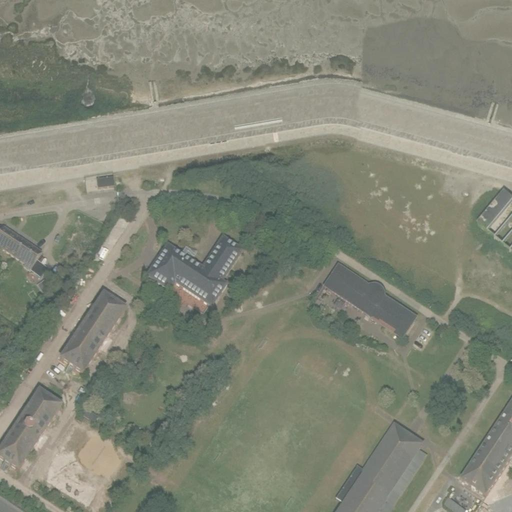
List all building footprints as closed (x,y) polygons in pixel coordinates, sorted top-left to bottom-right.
[(98,179),(99,188),(115,187),(114,178),(98,179)] [(478,222),(487,230),(511,201),(511,198),(504,191),(478,222)] [(19,197),(8,207),(11,210),(21,201),(19,197)] [(0,251),(2,248),(14,256),(22,242),(12,237),(2,231),(0,234),(0,251)] [(222,233),(201,265),(168,242),(157,259),(146,276),(170,292),(175,285),(213,310),(230,284),(225,280),(246,249),(222,233)] [(22,242),(14,256),(26,263),(23,268),(30,272),(41,253),(31,247),(22,242)] [(370,285),(338,263),(323,286),(365,314),(403,339),(418,317),(385,295),(385,292),(384,288),(380,284),(375,283),(370,285)] [(45,293),(52,287),(46,279),(54,273),(51,270),(43,276),(46,281),(39,286),(45,293)] [(128,310),(103,292),(78,328),(57,360),(82,377),(128,310)] [(63,400),(41,386),(18,424),(0,452),(0,459),(19,471),(63,400)] [(474,490),(486,497),(511,456),(511,401),(496,426),(461,481),(474,490)] [(424,444),(395,425),(364,471),(361,469),(358,467),(336,498),(342,503),(335,511),(390,511),(428,457),(419,450),(424,444)] [(449,499),(444,506),(452,511),(465,511),(466,511),(449,499)]
